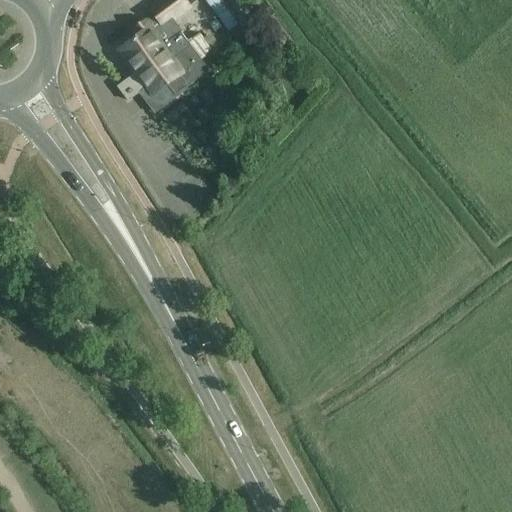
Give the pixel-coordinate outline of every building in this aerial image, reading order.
[(190,7),(185,0),(164,0),(152,10),(164,26),(190,7)] [(229,12),(244,32),(252,26),(237,7),(229,12)] [(272,15),(267,8),(261,12),(266,19),(272,15)] [(215,34),(222,28),(216,21),(210,26),(215,34)] [(117,88),(128,103),(149,87),(155,95),(179,77),(187,87),(210,71),(201,59),(211,52),(199,35),(189,42),(182,33),(164,46),(146,22),(135,30),(140,36),(120,51),(137,74),(117,88)]
